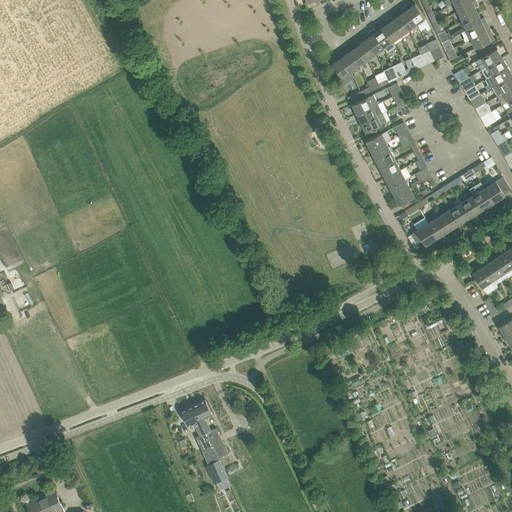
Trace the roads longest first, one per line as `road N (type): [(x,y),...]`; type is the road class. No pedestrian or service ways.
road 1 (unclassified): [(0,450),(312,329),(423,274)]
road 2 (residential): [(423,274),(329,103),(304,40)]
road 3 (residential): [(511,385),(440,265)]
